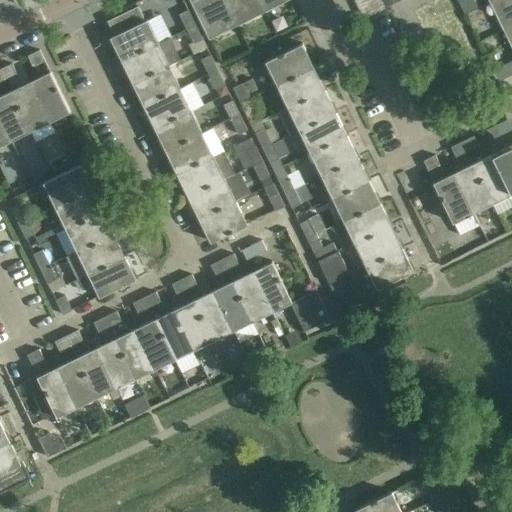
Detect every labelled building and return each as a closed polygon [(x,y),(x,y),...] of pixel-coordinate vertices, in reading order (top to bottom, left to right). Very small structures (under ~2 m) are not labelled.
[(237,25),(225,0),(197,0),(193,2),(191,0),(190,0),(209,39),(237,25)] [(265,12),(259,0),(225,0),(237,25),(265,12)] [(259,0),(265,12),(288,0),(259,0)] [(385,8),(381,0),(373,0),(359,7),(364,18),(385,8)] [(474,0),(458,0),(462,8),(465,14),(478,7),(474,0)] [(511,0),(494,0),(500,12),(496,14),(503,29),(507,27),(511,24),(511,0)] [(111,37),(122,60),(159,43),(147,19),(145,20),(138,6),(108,21),(115,35),(111,37)] [(179,14),(187,29),(196,25),(188,10),(179,14)] [(273,24),(278,33),(288,28),(284,19),(273,24)] [(203,39),(196,25),(187,29),(194,44),(203,39)] [(170,65),(159,43),(122,60),(133,83),(170,65)] [(277,84),(314,67),(303,43),(266,61),(277,84)] [(45,61),(39,50),(28,56),(33,67),(45,61)] [(209,74),(218,70),(211,55),(202,60),(209,74)] [(0,69),(6,80),(17,74),(12,64),(0,69)] [(181,88),(170,65),(133,83),(144,105),(181,88)] [(289,107),(325,89),(314,67),(277,84),(289,107)] [(225,85),(218,70),(209,74),(216,89),(225,85)] [(50,71),(30,81),(50,121),(70,112),(50,71)] [(30,81),(11,91),(30,131),(50,121),(30,81)] [(155,128),(192,110),(202,105),(191,83),(181,88),(144,105),(155,128)] [(233,88),(241,102),(249,98),(242,83),(233,88)] [(280,111),(291,134),(300,130),(336,112),(325,89),(289,107),(280,111)] [(0,95),(0,117),(11,140),(30,131),(11,91),(0,95)] [(257,113),(249,98),(241,102),(248,117),(257,113)] [(231,119),(240,115),(233,100),(224,105),(231,119)] [(166,151),(203,133),(192,110),(155,128),(166,151)] [(336,112),(300,130),(311,152),(347,134),(336,112)] [(240,115),(231,119),(238,134),(247,130),(240,115)] [(0,145),(11,140),(0,117),(0,145)] [(511,117),(502,122),(507,133),(511,130),(511,117)] [(263,148),(272,143),(279,139),(272,124),(256,133),(263,148)] [(177,173),(214,156),(203,133),(166,151),(177,173)] [(322,175),(358,157),(347,134),(311,152),(322,175)] [(463,141),(468,152),(479,147),(474,136),(463,141)] [(244,169),(253,165),(262,160),(251,138),(233,146),(244,169)] [(468,152),(463,141),(451,147),(457,158),(468,152)] [(279,158),(272,143),(263,148),(270,162),(279,158)] [(511,143),(493,153),(511,192),(511,143)] [(214,156),(177,173),(189,196),(225,178),(240,171),(235,173),(224,151),(214,156)] [(473,163),(493,203),(511,193),(511,192),(493,153),(473,163)] [(440,166),(435,155),(424,161),(429,172),(440,166)] [(333,198),(369,180),(358,157),(322,175),(333,198)] [(269,175),(262,160),(253,165),(260,180),(269,175)] [(473,213),(493,203),(473,163),(454,172),(473,213)] [(44,182),(55,206),(91,188),(80,164),(44,182)] [(189,196),(200,219),(236,201),(251,194),(240,171),(225,178),(189,196)] [(453,223),(473,213),(454,172),(434,182),(453,223)] [(278,178),(285,193),(294,189),(287,174),(278,178)] [(344,220),(380,202),(369,180),(333,198),(344,220)] [(285,206),(273,183),(264,188),(276,211),(285,206)] [(103,210),(91,188),(55,206),(66,228),(103,210)] [(294,189),(285,193),(292,208),(301,203),(294,189)] [(236,201),(200,219),(211,242),(248,224),(236,201),(251,194),(236,201)] [(333,225),(344,248),(355,243),(391,225),(380,202),(344,220),(333,225)] [(11,209),(18,224),(27,219),(20,205),(11,209)] [(77,251),(114,233),(103,210),(66,228),(77,251)] [(35,234),(27,219),(18,224),(25,238),(35,234)] [(307,238),(316,234),(309,219),(300,223),(307,238)] [(366,266),(403,248),(391,225),(355,243),(366,266)] [(485,234),(488,240),(496,236),(493,230),(485,234)] [(125,256),(114,233),(77,251),(88,273),(125,256)] [(307,238),(318,261),(338,251),(333,242),(323,248),(316,234),(307,238)] [(267,251),(261,240),(250,246),(255,257),(267,251)] [(403,248),(366,266),(377,289),(414,271),(403,248)] [(40,269),(49,264),(42,250),(33,254),(40,269)] [(338,251),(318,261),(329,284),(346,276),(345,275),(349,273),(342,259),(338,251)] [(222,259),(228,270),(239,265),(234,254),(222,259)] [(125,256),(88,273),(100,297),(136,279),(125,256)] [(216,276),(228,270),(222,259),(211,265),(216,276)] [(272,261),(252,271),(272,311),(275,317),(280,315),(277,309),(291,302),(304,331),(330,319),(316,290),(292,301),(272,261)] [(57,279),(49,264),(40,269),(48,284),(57,279)] [(272,311),(252,271),(233,281),(253,321),(272,311)] [(183,278),(189,289),(200,284),(194,273),(183,278)] [(351,286),(346,276),(329,284),(337,298),(345,294),(343,290),(351,286)] [(189,289),(183,278),(172,284),(177,295),(189,289)] [(233,330),(253,321),(233,281),(213,290),(233,330)] [(213,290),(194,300),(214,340),(233,330),(213,290)] [(156,292),(144,297),(150,308),(161,303),(156,292)] [(72,310),(64,295),(55,300),(63,315),(72,310)] [(138,314),(150,308),(144,297),(133,303),(138,314)] [(175,309),(194,349),(214,340),(194,300),(175,309)] [(194,349),(175,309),(155,319),(175,359),(194,349)] [(116,311),(105,317),(110,328),(122,322),(116,311)] [(110,328),(105,317),(94,322),(99,333),(110,328)] [(155,369),(175,359),(155,319),(135,328),(155,369)] [(135,328),(116,338),(135,378),(155,369),(135,328)] [(66,336),(71,347),(83,341),(78,330),(66,336)] [(60,352),(71,347),(66,336),(55,341),(60,352)] [(96,347),(116,388),(120,396),(140,387),(135,378),(116,338),(96,347)] [(266,348),(270,358),(277,355),(272,345),(266,348)] [(96,397),(116,388),(96,347),(77,357),(96,397)] [(44,360),(39,349),(27,355),(32,366),(44,360)] [(227,366),(232,376),(251,366),(246,356),(227,366)] [(77,357),(57,366),(80,413),(85,411),(82,405),(96,397),(77,357)] [(76,415),(80,413),(57,366),(37,376),(57,417),(72,409),(76,415)] [(149,406),(143,395),(124,404),(130,415),(131,418),(150,408),(149,406)] [(0,421),(0,445),(10,441),(0,421)] [(38,438),(48,457),(66,448),(61,438),(48,433),(38,438)] [(26,468),(23,463),(21,464),(10,441),(0,445),(0,493),(31,478),(26,468)] [(426,486),(433,500),(442,496),(435,481),(426,486)] [(356,509),(356,511),(401,511),(392,492),(356,509)] [(442,496),(433,500),(438,511),(446,511),(449,511),(442,496)]
